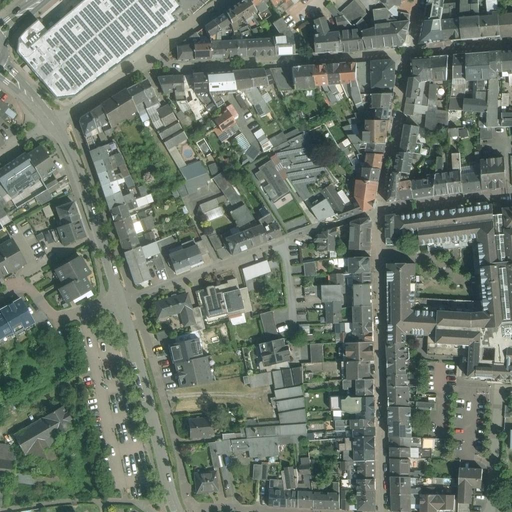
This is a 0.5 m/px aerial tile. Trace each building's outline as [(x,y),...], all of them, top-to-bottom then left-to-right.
[(83,0),(47,31),(38,20),(25,31),(18,39),(16,52),(56,99),(75,97),(177,22),(172,16),(181,8),(174,0),(83,0)] [(240,2),(226,13),(230,23),(231,24),(234,22),(241,17),(243,19),(245,22),(252,18),(251,16),(256,13),(248,0),(243,0),(240,2)] [(268,0),(248,0),(256,13),(261,21),(270,16),(263,4),(268,0)] [(268,0),(275,10),(281,6),(286,11),(299,0),(268,0)] [(369,2),(367,0),(357,0),(356,2),(366,12),(367,10),(372,5),(369,2)] [(379,0),(370,0),(369,2),(372,5),(367,10),(368,11),(380,1),(379,0)] [(401,0),(379,0),(380,1),(387,9),(393,16),(398,16),(398,13),(397,11),(398,7),(400,7),(401,0)] [(478,0),(470,0),(472,11),(475,15),(475,17),(469,18),(468,1),(462,0),(460,0),(461,4),(460,19),(462,40),(481,38),(479,17),(478,0)] [(493,16),(479,17),(481,38),(500,37),(498,16),(498,12),(497,0),(496,0),(494,0),(488,1),(489,13),(493,13),(493,16)] [(502,0),(498,0),(497,0),(498,12),(505,11),(502,0)] [(366,12),(356,2),(343,16),(352,26),(356,25),(362,19),(368,14),(366,12)] [(343,16),(331,3),(326,7),(336,18),(343,16)] [(441,20),(434,21),(433,17),(432,17),(433,5),(427,4),(419,44),(443,42),(441,20)] [(461,4),(443,6),(443,7),(441,20),(443,42),(462,40),(460,19),(461,4)] [(393,16),(387,9),(374,10),(376,28),(378,49),(403,46),(406,43),(405,43),(410,21),(409,21),(399,23),(393,16)] [(226,13),(213,21),(220,30),(223,29),(230,23),(226,13)] [(410,14),(401,13),(399,23),(409,21),(410,14)] [(511,35),(511,14),(498,16),(500,37),(511,35)] [(278,15),(263,25),(266,29),(273,24),(273,23),(280,19),(278,15)] [(343,16),(336,18),(338,28),(352,26),(343,16)] [(241,17),(234,22),(235,24),(237,23),(238,26),(240,25),(239,21),(243,19),(241,17)] [(330,34),(325,17),(315,21),(320,35),(315,35),(316,54),(324,53),(334,53),(342,52),(339,33),(330,34)] [(292,36),(280,19),(273,23),(273,24),(281,34),(282,34),(283,37),(272,38),(272,39),(275,56),(294,55),(292,36)] [(376,28),(367,30),(369,27),(362,19),(356,25),(360,30),(361,30),(362,32),(367,50),(378,49),(376,28)] [(209,37),(214,34),(219,31),(220,30),(213,21),(204,27),(208,34),(209,37)] [(204,27),(195,34),(197,39),(199,38),(208,34),(204,27)] [(245,27),(239,29),(241,34),(243,41),(251,40),(245,27)] [(360,30),(339,32),(339,33),(342,52),(343,53),(367,50),(362,32),(361,30),(360,30)] [(223,31),(219,31),(220,42),(221,58),(236,58),(235,41),(225,42),(225,31),(223,31)] [(214,34),(209,37),(209,43),(210,59),(221,58),(220,42),(215,42),(214,36),(214,34)] [(209,43),(200,43),(199,38),(197,39),(192,41),(193,43),(194,60),(210,59),(209,43)] [(243,41),(238,41),(237,38),(235,39),(235,41),(236,58),(247,57),(243,41)] [(251,40),(243,41),(247,57),(275,56),(272,39),(251,40)] [(187,45),(177,47),(177,61),(194,60),(193,43),(187,45)] [(511,51),(502,52),(502,72),(502,74),(503,74),(511,73),(511,51)] [(502,52),(489,53),(490,74),(489,90),(488,111),(496,112),(496,78),(502,77),(503,74),(502,74),(502,72),(502,52)] [(489,53),(466,55),(467,78),(467,81),(478,80),(482,80),(483,89),(477,89),(476,101),(469,100),(465,100),(464,111),(488,113),(488,111),(489,90),(490,74),(489,53)] [(466,55),(454,56),(453,78),(452,87),(455,87),(457,87),(459,78),(467,78),(466,55)] [(448,56),(430,58),(432,81),(430,81),(429,99),(437,100),(438,86),(441,85),(440,80),(447,80),(448,56)] [(430,58),(411,59),(412,78),(421,77),(422,82),(424,82),(430,81),(432,81),(430,58)] [(392,60),(369,62),(369,69),(372,69),(372,88),(394,88),(395,64),(392,60)] [(369,62),(357,63),(356,79),(359,88),(372,88),(372,69),(369,69),(369,62)] [(357,63),(340,64),(342,84),(351,84),(352,96),(356,105),(362,102),(360,95),(359,88),(356,79),(357,63)] [(340,64),(327,65),(329,85),(335,97),(337,95),(336,93),(339,92),(335,85),(342,84),(340,64)] [(327,65),(314,66),(316,86),(322,86),(333,104),(338,102),(335,97),(329,85),(327,65)] [(314,66),(299,67),(291,68),(269,69),(278,91),(316,89),(314,66)] [(267,86),(262,69),(247,71),(252,87),(255,87),(267,86)] [(247,71),(231,72),(235,91),(240,90),(241,92),(244,91),(245,93),(250,92),(256,104),(263,100),(261,97),(255,87),(252,87),(247,71)] [(231,72),(206,74),(208,92),(212,100),(216,108),(217,107),(223,104),(218,96),(217,94),(235,92),(235,91),(231,72)] [(212,100),(208,92),(206,74),(192,75),(194,91),(205,108),(208,113),(216,108),(212,100)] [(205,108),(194,91),(192,75),(182,76),(183,92),(191,91),(194,99),(187,104),(194,115),(202,109),(205,108)] [(172,76),(157,78),(163,93),(173,93),(172,76)] [(182,76),(172,76),(173,93),(174,99),(176,102),(186,101),(183,92),(182,76)] [(412,78),(410,78),(407,97),(407,98),(422,100),(423,98),(424,90),(423,90),(424,82),(422,82),(421,77),(412,78)] [(158,103),(146,79),(138,83),(147,100),(150,106),(150,107),(153,112),(155,110),(156,112),(157,111),(156,109),(154,105),(158,103)] [(147,100),(138,83),(126,90),(137,111),(137,113),(146,108),(143,102),(147,100)] [(126,90),(100,106),(109,125),(110,128),(137,111),(126,90)] [(270,93),(261,97),(263,100),(265,104),(274,100),(270,93)] [(248,108),(239,94),(231,99),(241,113),(248,108)] [(394,94),(360,95),(362,102),(363,103),(371,103),(371,109),(376,108),(391,108),(394,94)] [(454,98),(450,97),(449,110),(464,111),(465,100),(465,98),(464,98),(454,98)] [(437,100),(429,99),(428,107),(436,108),(437,100)] [(265,104),(263,100),(256,104),(254,105),(260,117),(270,112),(265,104)] [(362,102),(356,105),(359,113),(365,111),(363,103),(362,102)] [(421,106),(406,103),(404,114),(413,116),(414,113),(422,114),(422,110),(427,110),(428,107),(421,106)] [(187,139),(176,121),(168,105),(157,111),(156,112),(159,119),(157,120),(151,123),(152,124),(157,132),(167,150),(187,139)] [(109,125),(100,106),(89,112),(95,128),(102,144),(98,134),(103,132),(102,129),(102,128),(109,125)] [(146,108),(137,113),(145,127),(152,124),(151,123),(145,109),(150,107),(150,106),(146,108)] [(153,112),(150,107),(145,109),(151,123),(157,120),(159,119),(156,112),(155,110),(153,112)] [(391,108),(376,108),(376,114),(365,113),(367,121),(389,121),(391,108)] [(202,109),(194,115),(195,121),(202,118),(200,114),(204,112),(202,109)] [(224,112),(219,116),(227,129),(231,134),(239,129),(227,110),(224,112)] [(186,118),(181,111),(175,114),(180,122),(186,118)] [(359,113),(355,114),(356,118),(357,118),(359,123),(367,121),(365,113),(365,111),(359,113)] [(496,112),(488,111),(488,113),(487,117),(487,128),(491,128),(497,128),(497,127),(497,112),(496,112)] [(89,112),(80,118),(79,122),(84,138),(88,149),(95,146),(91,134),(90,134),(90,132),(95,128),(89,112)] [(449,115),(426,113),(425,131),(431,131),(439,130),(448,130),(449,115)] [(511,114),(502,115),(502,127),(509,127),(511,127),(511,114)] [(221,133),(227,129),(219,116),(213,120),(221,133)] [(367,121),(366,133),(365,133),(364,137),(361,135),(353,135),(347,136),(353,144),(385,144),(389,121),(367,121)] [(152,124),(145,127),(149,136),(157,132),(152,124)] [(109,125),(102,128),(102,129),(103,132),(105,136),(113,133),(110,128),(109,125)] [(419,127),(405,125),(400,153),(413,153),(413,154),(429,156),(430,148),(416,146),(419,127)] [(297,128),(300,135),(306,132),(303,126),(297,128)] [(349,126),(344,127),(342,128),(347,136),(353,135),(349,126)] [(458,128),(448,129),(449,137),(452,137),(459,137),(458,128)] [(491,128),(487,128),(481,128),(480,128),(480,141),(492,139),(491,128)] [(227,129),(221,133),(226,140),(232,136),(231,134),(227,129)] [(239,129),(231,134),(232,136),(237,144),(245,138),(239,129)] [(439,130),(431,131),(430,137),(432,138),(432,145),(438,145),(439,130)] [(336,183),(304,134),(289,141),(304,165),(320,190),(321,191),(331,185),(332,185),(336,183)] [(459,137),(452,137),(453,154),(460,154),(459,137)] [(245,138),(237,144),(244,155),(250,146),(245,138)] [(304,201),(287,176),(304,165),(289,141),(265,152),(299,204),(304,201)] [(114,142),(104,146),(105,150),(109,149),(110,151),(117,148),(115,143),(114,142)] [(385,144),(353,144),(356,149),(366,149),(366,152),(384,153),(385,144)] [(40,147),(26,156),(32,166),(41,180),(56,169),(40,146),(40,147)] [(104,146),(89,151),(93,163),(108,158),(113,156),(113,154),(112,153),(107,155),(105,150),(104,146)] [(119,153),(113,156),(118,167),(124,164),(119,153)] [(400,153),(398,153),(394,171),(409,173),(409,174),(410,174),(413,154),(413,153),(400,153)] [(25,154),(12,162),(21,173),(32,166),(26,156),(25,154)] [(383,155),(367,154),(365,169),(381,169),(383,155)] [(460,154),(453,154),(453,160),(447,160),(448,173),(449,184),(447,184),(449,194),(463,192),(461,176),(461,172),(460,154)] [(443,158),(438,157),(436,168),(435,175),(433,196),(449,194),(447,184),(449,184),(448,173),(441,174),(442,171),(443,171),(443,158)] [(108,158),(93,163),(97,175),(112,169),(108,158)] [(504,158),(494,159),(494,162),(489,162),(489,159),(481,160),(482,190),(506,188),(505,171),(504,158)] [(358,159),(352,161),(357,171),(361,169),(359,162),(358,159)] [(478,174),(461,176),(463,192),(463,193),(482,190),(481,160),(480,160),(480,165),(477,165),(478,174)] [(288,188),(271,161),(258,169),(260,171),(254,175),(259,182),(264,179),(268,185),(263,188),(270,199),(288,188)] [(21,173),(12,162),(3,168),(11,179),(21,173)] [(201,162),(185,170),(190,179),(203,174),(207,173),(201,162)] [(215,163),(209,165),(212,175),(218,173),(215,163)] [(124,164),(118,167),(121,173),(123,178),(129,176),(124,164)] [(304,165),(287,176),(304,201),(308,198),(320,190),(304,165)] [(13,182),(18,188),(12,192),(10,193),(8,194),(17,208),(34,198),(47,190),(41,180),(32,166),(21,173),(11,179),(13,182)] [(426,180),(411,181),(413,199),(433,197),(433,196),(435,175),(436,168),(426,167),(426,180)] [(3,168),(0,170),(0,183),(1,185),(6,183),(11,179),(3,168)] [(112,169),(97,175),(101,186),(116,181),(124,178),(123,178),(121,173),(116,175),(117,176),(114,177),(112,169)] [(365,169),(363,169),(363,174),(359,174),(359,176),(361,179),(363,179),(363,181),(378,183),(381,169),(365,169)] [(394,171),(392,171),(387,203),(400,201),(401,182),(401,176),(409,177),(410,174),(409,174),(409,173),(394,171)] [(203,174),(190,179),(183,182),(187,192),(207,184),(206,181),(203,174)] [(134,187),(129,176),(123,178),(124,178),(128,189),(134,187)] [(409,177),(401,176),(401,182),(400,201),(413,199),(411,181),(408,182),(409,177)] [(116,181),(101,186),(105,198),(120,192),(116,181)] [(363,181),(357,181),(355,197),(358,203),(364,212),(374,209),(378,183),(363,181)] [(18,188),(13,182),(7,185),(10,189),(12,192),(18,188)] [(183,182),(175,185),(180,198),(188,194),(187,192),(183,182)] [(253,219),(234,190),(229,183),(220,189),(232,206),(235,204),(239,209),(233,212),(230,214),(237,228),(253,219)] [(358,203),(346,207),(332,185),(331,185),(321,191),(337,215),(340,221),(364,212),(358,203)] [(142,186),(137,188),(142,198),(147,196),(142,186)] [(47,190),(34,198),(37,202),(39,201),(41,205),(52,199),(47,190)] [(321,191),(320,190),(308,198),(314,208),(312,209),(313,211),(313,213),(314,216),(316,216),(319,222),(337,215),(321,191)] [(105,198),(109,210),(109,209),(130,202),(128,198),(122,200),(120,192),(105,198)] [(215,199),(199,206),(202,212),(218,205),(215,199)] [(130,202),(109,209),(109,210),(113,223),(129,217),(127,211),(138,208),(135,200),(130,202)] [(73,203),(56,208),(62,226),(79,220),(73,203)] [(233,212),(228,203),(225,205),(230,214),(233,212)] [(271,216),(263,205),(258,208),(265,219),(266,220),(271,216)] [(468,208),(472,246),(511,241),(511,207),(496,210),(493,210),(492,205),(468,208)] [(439,211),(443,249),(472,246),(468,208),(439,211)] [(443,249),(439,211),(397,217),(397,216),(396,216),(396,236),(418,233),(420,246),(427,245),(428,251),(443,249)] [(396,215),(386,216),(386,246),(397,246),(396,237),(396,236),(396,216),(396,215)] [(271,216),(266,220),(265,219),(259,223),(260,225),(260,226),(266,242),(273,240),(281,237),(276,223),(271,216)] [(129,217),(113,223),(119,240),(135,234),(129,217)] [(369,218),(360,219),(351,223),(350,250),(371,251),(371,249),(371,242),(372,241),(371,241),(371,239),(372,239),(372,238),(371,237),(372,235),(372,234),(371,234),(372,223),(373,223),(373,222),(370,218),(369,218)] [(62,226),(57,228),(63,246),(74,242),(74,241),(85,237),(79,220),(62,226)] [(200,237),(195,226),(189,228),(193,239),(200,237)] [(260,226),(243,232),(249,248),(266,242),(260,226)] [(337,228),(320,233),(320,236),(318,236),(315,239),(315,242),(318,242),(317,251),(330,251),(330,253),(336,253),(337,228)] [(152,232),(144,235),(148,245),(155,242),(152,232)] [(243,232),(231,236),(230,232),(220,236),(225,248),(228,247),(231,255),(249,248),(243,232)] [(135,234),(119,240),(119,241),(123,253),(124,253),(124,254),(140,248),(135,234)] [(221,247),(215,235),(209,238),(215,250),(221,247)] [(0,277),(12,271),(12,270),(25,263),(12,240),(0,246),(0,277)] [(202,241),(195,243),(197,248),(200,256),(208,253),(202,241)] [(415,298),(398,300),(387,300),(388,339),(388,342),(388,343),(405,343),(405,339),(405,334),(428,336),(427,355),(465,357),(469,357),(468,377),(511,379),(511,241),(472,246),(475,275),(481,275),(484,302),(415,298)] [(155,242),(148,245),(150,252),(151,255),(159,252),(157,247),(155,242)] [(140,248),(124,254),(129,268),(136,265),(144,262),(145,262),(142,255),(150,252),(148,245),(142,247),(140,249),(140,248)] [(197,248),(184,253),(189,268),(203,263),(200,256),(197,248)] [(182,249),(168,255),(175,274),(189,268),(184,253),(182,249)] [(150,252),(142,255),(145,262),(160,255),(159,252),(151,255),(150,252)] [(160,255),(145,262),(144,262),(146,268),(155,265),(157,271),(165,268),(160,255)] [(79,257),(55,270),(64,286),(59,289),(66,303),(91,289),(84,277),(89,274),(79,257)] [(371,257),(349,258),(349,267),(346,268),(345,268),(345,274),(354,274),(371,273),(371,257)] [(267,261),(242,269),(244,281),(271,272),(267,261)] [(136,265),(142,282),(150,279),(146,268),(144,262),(136,265)] [(315,262),(304,264),(305,276),(317,276),(315,262)] [(387,282),(398,283),(398,264),(387,264),(387,282)] [(398,300),(415,298),(415,264),(398,264),(398,283),(398,300)] [(142,282),(136,265),(129,268),(134,285),(142,282)] [(343,274),(331,275),(331,286),(371,284),(371,273),(354,274),(354,278),(343,279),(343,274)] [(238,290),(235,279),(227,281),(227,284),(219,286),(226,314),(227,317),(244,313),(241,299),(238,290)] [(398,283),(387,282),(387,300),(398,300),(398,283)] [(331,286),(322,286),(323,297),(323,302),(327,302),(341,302),(340,294),(353,294),(353,307),(372,306),(371,284),(331,286)] [(213,287),(212,286),(206,287),(205,289),(206,293),(202,294),(205,305),(208,316),(217,313),(217,317),(226,314),(219,286),(213,287)] [(322,286),(305,287),(305,298),(323,297),(322,286)] [(246,288),(238,290),(241,299),(248,297),(246,288)] [(187,294),(154,303),(158,318),(180,312),(184,326),(189,325),(189,324),(193,323),(193,320),(192,318),(193,318),(190,309),(191,309),(187,294)] [(202,294),(196,295),(199,306),(205,305),(202,294)] [(248,297),(241,299),(244,313),(252,311),(248,297)] [(20,299),(12,303),(12,304),(9,306),(8,305),(0,310),(2,313),(12,332),(13,334),(33,323),(20,299)] [(341,302),(327,302),(327,310),(341,309),(341,302)] [(372,306),(353,307),(353,311),(350,311),(350,316),(354,316),(354,323),(373,322),(372,306)] [(191,309),(190,309),(193,318),(192,318),(193,320),(202,318),(199,307),(191,309)] [(341,309),(327,310),(327,324),(335,324),(341,323),(341,309)] [(272,311),(259,315),(267,343),(279,340),(272,311)] [(2,313),(0,314),(0,338),(12,332),(2,313)] [(202,318),(193,320),(193,323),(189,324),(189,325),(191,333),(198,331),(205,329),(202,318)] [(373,322),(354,323),(354,333),(356,333),(373,332),(373,322)] [(341,323),(335,324),(336,333),(348,333),(348,328),(346,328),(345,323),(341,323)] [(300,333),(309,333),(309,324),(300,325),(300,333)] [(169,331),(156,334),(158,342),(167,339),(171,338),(169,331)] [(191,333),(180,336),(182,342),(168,345),(172,364),(174,364),(202,357),(199,344),(202,343),(198,331),(191,333)] [(373,332),(356,333),(356,337),(340,338),(340,343),(373,341),(373,332)] [(171,338),(167,339),(168,345),(182,342),(180,336),(171,338)] [(267,343),(258,345),(262,362),(265,362),(266,367),(271,366),(288,362),(289,361),(288,356),(291,356),(289,345),(286,346),(284,339),(267,343)] [(373,341),(340,343),(340,344),(346,343),(346,348),(343,348),(344,356),(346,356),(346,362),(370,361),(374,361),(373,341)] [(388,343),(387,343),(387,354),(409,354),(409,349),(407,347),(405,348),(405,343),(388,343)] [(322,344),(310,344),(311,363),(323,363),(322,344)] [(409,354),(387,354),(388,374),(406,375),(405,360),(407,360),(409,359),(409,354)] [(202,357),(174,364),(180,388),(211,382),(215,381),(210,356),(202,357)] [(346,362),(342,362),(342,369),(348,369),(348,381),(349,381),(357,381),(371,380),(370,361),(346,362)] [(288,362),(271,366),(272,372),(290,369),(288,362)] [(277,408),(278,413),(305,408),(303,381),(302,373),(302,367),(290,369),(272,372),(271,372),(273,384),(276,398),(277,405),(277,408)] [(273,384),(271,372),(248,376),(249,384),(250,388),(273,384)] [(312,372),(302,373),(303,381),(313,380),(312,372)] [(406,375),(388,374),(388,387),(407,387),(407,375),(406,375)] [(371,380),(357,381),(349,381),(349,386),(357,386),(357,396),(374,395),(374,380),(371,380)] [(407,387),(388,387),(389,398),(409,398),(409,387),(407,387)] [(354,394),(348,389),(345,390),(345,393),(346,394),(351,398),(354,394)] [(389,398),(388,398),(389,408),(410,408),(410,409),(414,409),(415,409),(435,410),(436,404),(409,402),(409,398),(389,398)] [(375,401),(354,402),(354,408),(343,405),(341,411),(353,414),(375,411),(375,401)] [(63,406),(43,417),(55,438),(56,437),(75,426),(63,406)] [(305,408),(278,413),(280,425),(265,426),(267,438),(277,437),(293,436),(297,436),(307,435),(305,408)] [(389,422),(411,421),(410,409),(410,408),(389,408),(389,422)] [(375,411),(353,414),(341,411),(342,421),(375,419),(375,411)] [(43,417),(13,435),(24,455),(55,438),(43,417)] [(208,419),(188,420),(190,438),(210,436),(208,419)] [(342,421),(336,421),(336,431),(345,431),(345,426),(353,426),(353,430),(358,429),(375,428),(375,419),(342,421)] [(411,421),(389,422),(390,437),(411,438),(411,421)] [(244,427),(246,434),(246,439),(267,438),(265,426),(244,427)] [(222,435),(223,441),(231,441),(242,440),(241,434),(246,434),(244,427),(240,427),(240,433),(222,435)] [(375,428),(358,429),(353,430),(354,437),(355,437),(375,436),(375,428)] [(293,436),(277,437),(278,444),(293,443),(293,436)] [(375,436),(355,437),(354,437),(337,439),(338,452),(344,451),(355,451),(355,449),(375,448),(375,436)] [(55,438),(24,455),(28,461),(53,447),(59,443),(56,437),(55,438)] [(267,438),(246,439),(248,450),(249,458),(279,456),(278,444),(277,437),(267,438)] [(411,438),(390,437),(390,447),(410,448),(410,443),(418,444),(418,438),(411,438)] [(431,439),(418,438),(418,444),(418,448),(421,448),(431,448),(431,439)] [(248,450),(246,439),(242,440),(231,441),(233,452),(248,450)] [(215,442),(215,443),(217,454),(233,452),(231,441),(223,441),(215,442)] [(215,443),(208,443),(210,455),(217,454),(215,443)] [(10,447),(0,444),(0,457),(15,459),(10,447)] [(53,447),(33,458),(41,475),(13,471),(12,482),(74,490),(53,447)] [(410,448),(390,447),(390,456),(418,458),(418,455),(415,455),(415,452),(410,452),(410,448)] [(375,448),(355,449),(355,451),(344,451),(344,462),(375,461),(375,448)] [(418,448),(410,448),(410,452),(415,452),(415,455),(418,455),(418,458),(421,458),(421,448),(418,448)] [(431,448),(421,448),(421,458),(431,458),(431,448)] [(217,454),(210,455),(213,469),(220,467),(217,454)] [(0,457),(0,480),(12,482),(13,471),(15,459),(0,457)] [(391,468),(410,469),(409,460),(390,459),(391,468)] [(344,462),(341,462),(341,470),(357,470),(357,480),(375,480),(375,461),(344,462)] [(307,487),(307,492),(298,492),(297,508),(298,508),(314,509),(312,481),(310,466),(310,465),(299,466),(300,475),(304,474),(305,487),(307,487)] [(410,469),(391,468),(391,477),(410,477),(410,478),(420,478),(420,475),(422,475),(422,472),(416,472),(416,474),(410,473),(410,469)] [(297,469),(281,471),(283,488),(284,488),(286,507),(296,508),(297,508),(298,492),(297,492),(297,487),(298,487),(298,478),(297,469)] [(482,469),(461,469),(460,504),(472,504),(473,488),(482,489),(482,469)] [(215,472),(195,474),(197,493),(217,491),(215,472)] [(410,477),(391,477),(391,486),(410,486),(410,483),(416,483),(416,484),(422,484),(422,481),(420,481),(420,478),(410,478),(410,477)] [(278,480),(269,479),(268,490),(267,506),(286,507),(284,488),(283,488),(277,488),(278,480)] [(375,480),(357,480),(349,480),(349,485),(357,485),(357,490),(375,490),(375,480)] [(410,486),(391,486),(391,494),(410,495),(410,494),(420,494),(421,494),(422,489),(417,489),(417,490),(410,490),(410,486)] [(375,490),(357,490),(357,497),(357,501),(375,501),(375,490)] [(316,492),(313,492),(314,508),(327,509),(328,493),(316,492)] [(336,493),(328,493),(327,509),(340,510),(339,493),(336,493)] [(410,495),(391,494),(391,511),(410,511),(411,504),(420,504),(420,495),(420,494),(410,494),(410,495)] [(421,495),(420,495),(420,504),(420,511),(453,511),(455,495),(436,495),(421,495)] [(375,501),(357,501),(357,510),(375,511),(375,501)]
